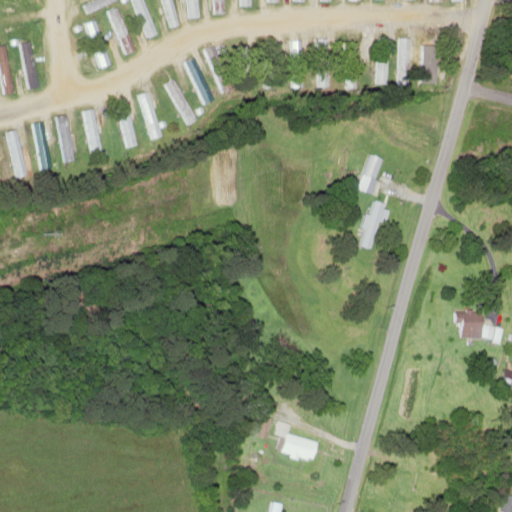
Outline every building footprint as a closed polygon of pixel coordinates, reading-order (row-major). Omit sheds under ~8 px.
[(171,22),(163,0),(142,0),(152,29),(171,22)] [(345,86),(356,86),(356,41),(345,41),(345,86)] [(0,91),(8,91),(3,44),(0,44),(0,91)] [(21,51),(25,88),(33,87),(30,50),(21,51)] [(163,83),(189,122),(196,116),(170,78),(163,83)] [(116,103),(124,147),(136,145),(128,101),(116,103)] [(41,167),(50,166),(44,132),(35,134),(41,167)] [(8,135),(18,181),(28,179),(19,133),(8,135)] [(360,174),(375,179),(383,158),(368,153),(360,174)] [(357,245),(370,248),(381,202),(368,199),(357,245)] [(477,320),(453,320),(453,336),(477,336),(477,320)] [(497,341),(499,326),(480,324),(478,339),(497,341)] [(257,404),(271,409),(274,402),(260,397),(257,404)] [(251,432),(264,435),(268,418),(255,414),(251,432)] [(308,460),(314,441),(279,431),(274,451),(308,460)] [(508,511),(511,504),(511,496),(503,492),(494,510),(499,511),(508,511)] [(278,511),(281,502),(271,500),(268,511),(278,511)]
